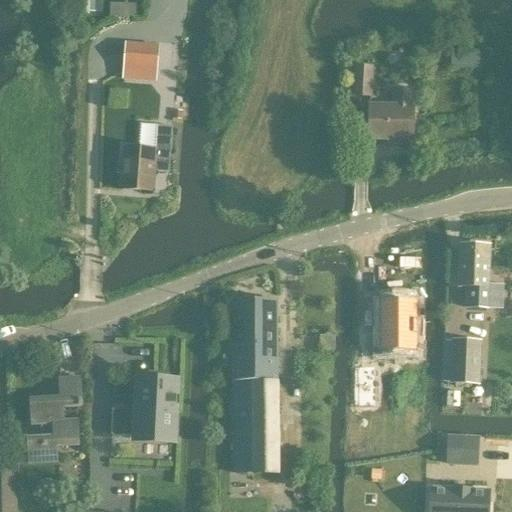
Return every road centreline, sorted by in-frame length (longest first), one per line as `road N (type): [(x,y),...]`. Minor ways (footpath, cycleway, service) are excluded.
road 1 (tertiary): [(92,320),(355,230),(511,201)]
road 2 (residential): [(92,320),(93,59),(115,36),(170,29),(179,0)]
road 3 (unknown): [(92,320),(128,468)]
